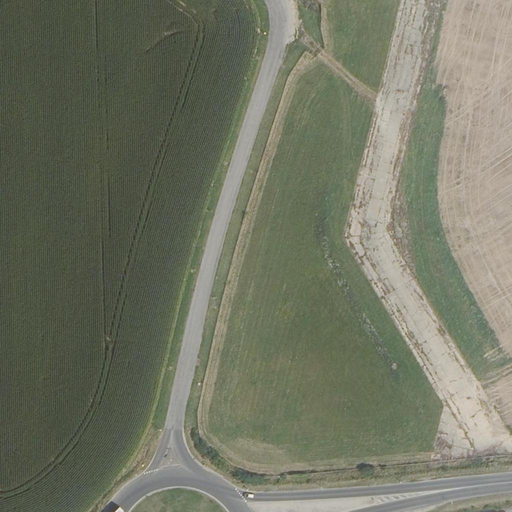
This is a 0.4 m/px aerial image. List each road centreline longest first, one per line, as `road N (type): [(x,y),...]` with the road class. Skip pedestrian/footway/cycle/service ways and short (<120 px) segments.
road 1 (unclassified): [(173,422),(270,60),(272,0)]
road 2 (primary): [(488,484),(229,499)]
